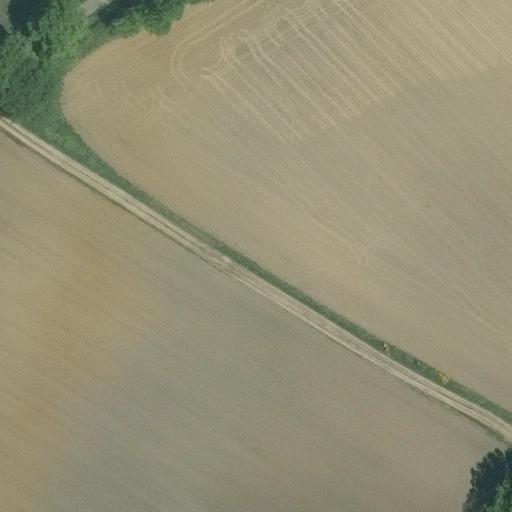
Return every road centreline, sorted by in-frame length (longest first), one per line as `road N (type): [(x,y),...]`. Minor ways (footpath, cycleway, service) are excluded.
road 1 (track): [(0,125),(511,441)]
road 2 (residential): [(109,0),(0,65)]
